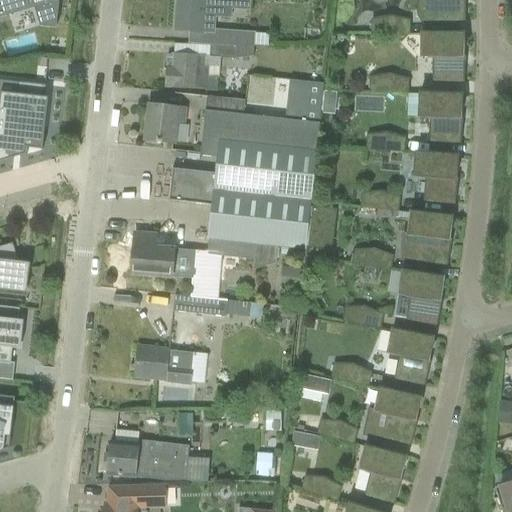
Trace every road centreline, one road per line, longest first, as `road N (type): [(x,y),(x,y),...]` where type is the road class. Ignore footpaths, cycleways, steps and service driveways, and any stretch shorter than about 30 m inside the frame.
road 1 (residential): [(94,164),(57,459)]
road 2 (residential): [(490,73),(467,328)]
road 3 (residential): [(467,328),(418,511)]
road 4 (residential): [(112,0),(94,164)]
